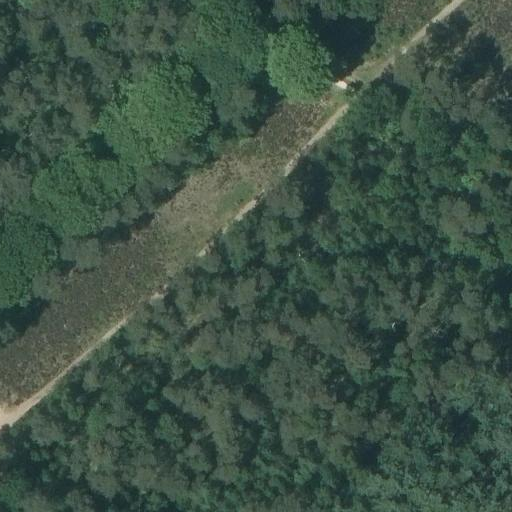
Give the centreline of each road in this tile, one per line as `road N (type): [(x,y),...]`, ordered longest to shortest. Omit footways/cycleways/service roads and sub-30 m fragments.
road 1 (track): [(461,0),(0,428)]
road 2 (track): [(0,283),(277,50)]
road 3 (track): [(223,0),(511,142)]
